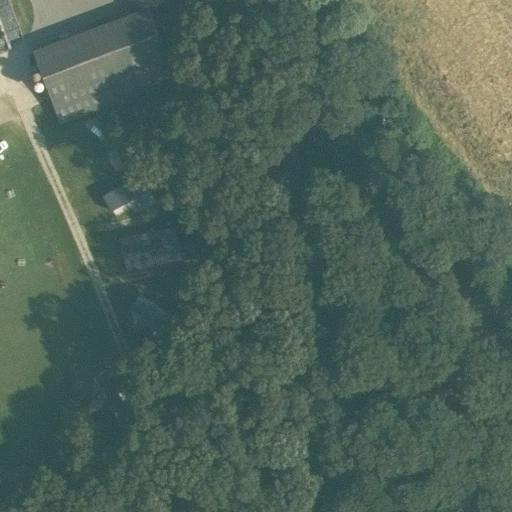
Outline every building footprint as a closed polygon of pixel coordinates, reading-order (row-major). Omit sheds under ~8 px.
[(49,100),(58,123),(76,116),(174,80),(147,7),(144,8),(31,50),(49,100)] [(100,196),(109,211),(152,187),(143,172),(100,196)] [(121,257),(155,250),(157,256),(179,251),(177,245),(174,228),(117,240),(121,257)] [(180,247),(182,260),(195,258),(193,244),(180,247)] [(157,264),(134,266),(135,282),(158,280),(157,264)] [(179,321),(137,295),(128,310),(170,337),(179,321)] [(95,375),(123,414),(138,403),(110,365),(95,375)]
